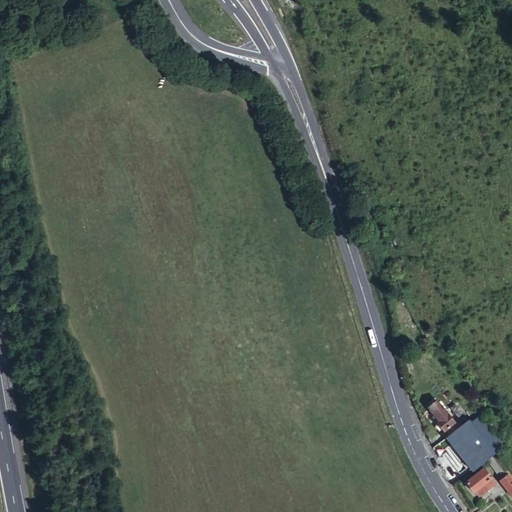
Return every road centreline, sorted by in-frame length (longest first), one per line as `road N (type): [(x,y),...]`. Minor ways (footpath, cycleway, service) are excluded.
road 1 (secondary): [(447,511),(396,413),(315,142)]
road 2 (secondary): [(167,0),(201,43),(269,63)]
